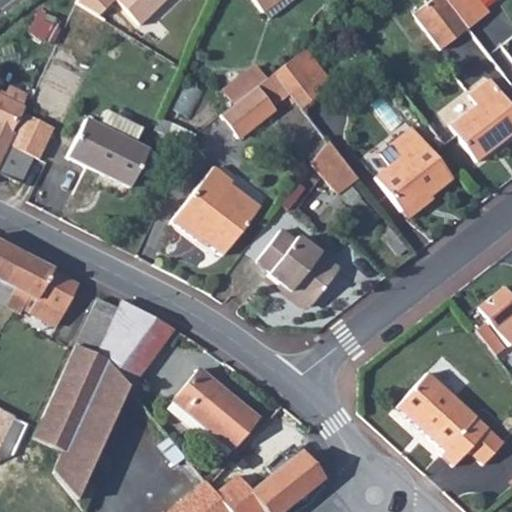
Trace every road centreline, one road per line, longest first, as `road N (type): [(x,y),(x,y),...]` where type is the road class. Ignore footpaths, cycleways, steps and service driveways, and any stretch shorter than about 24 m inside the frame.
road 1 (unclassified): [(291,383),(199,317),(0,215)]
road 2 (residential): [(291,383),(511,213)]
road 3 (unclassified): [(374,494),(332,421),(291,383)]
